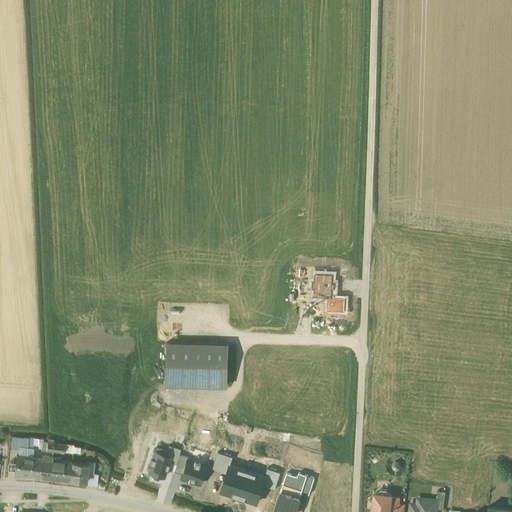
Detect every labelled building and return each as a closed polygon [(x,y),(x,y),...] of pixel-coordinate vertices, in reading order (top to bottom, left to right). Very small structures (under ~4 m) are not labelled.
[(228,345),(166,343),(165,382),(177,383),(227,384),(228,345)] [(23,438),(12,437),(11,448),(22,450),(23,438)] [(43,439),(29,438),(29,439),(23,438),(22,450),(33,451),(34,445),(42,446),(42,442),(43,439)] [(54,443),(42,442),(42,446),(41,451),(53,452),(54,443)] [(65,445),(54,443),(53,452),(64,453),(65,451),(65,445)] [(32,458),(16,456),(14,473),(30,475),(32,458)] [(43,459),(32,458),(30,475),(50,477),(53,457),(44,456),(43,459)] [(72,462),(61,461),(61,458),(53,457),(50,477),(70,480),(72,462)] [(88,464),(72,462),(70,480),(86,481),(87,474),(88,464)] [(98,475),(87,474),(86,481),(85,485),(97,486),(98,475)] [(389,494),(386,490),(380,489),(376,493),(374,493),(374,500),(369,499),(369,506),(373,507),(372,511),(397,511),(398,504),(399,498),(391,497),(391,495),(389,495),(389,494)] [(445,492),(437,491),(436,501),(436,509),(443,510),(445,492)] [(436,501),(419,499),(418,505),(411,504),(410,511),(435,511),(436,509),(436,501)]
